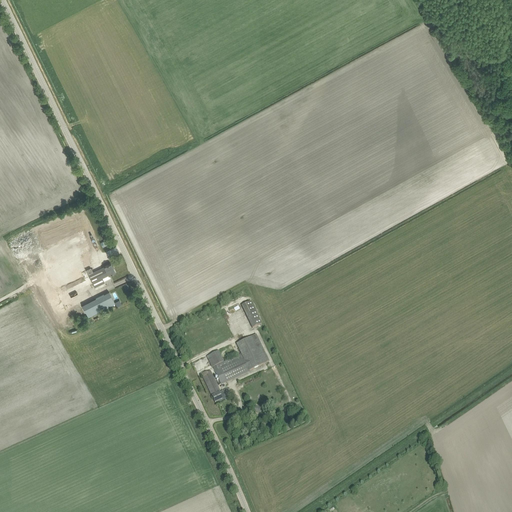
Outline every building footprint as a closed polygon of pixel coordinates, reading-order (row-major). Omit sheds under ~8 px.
[(115,272),(111,263),(105,266),(105,267),(93,272),(92,268),(91,269),(81,246),(52,260),(62,282),(87,271),(95,287),(105,282),(102,278),(109,274),(109,275),(115,272)] [(44,271),(44,269),(44,267),(43,265),(42,263),(41,262),(39,260),(37,259),(35,259),(33,259),(31,259),(29,260),(27,261),(26,263),(25,264),(24,266),(23,268),(23,270),(23,272),(24,274),(25,275),(26,277),(28,278),(30,279),(32,280),(34,280),(36,280),(38,279),(40,278),(41,276),(42,275),(43,273),(44,271)] [(52,317),(66,310),(55,286),(41,293),(52,317)] [(109,292),(82,306),(88,317),(115,304),(109,292)] [(243,309),(253,331),(262,326),(252,304),(243,309)] [(213,367),(221,384),(269,362),(256,335),(236,344),(241,354),(224,362),(219,351),(207,357),(212,367),(213,367)] [(215,403),(222,400),(219,393),(221,393),(210,371),(202,375),(212,396),(215,403)]
